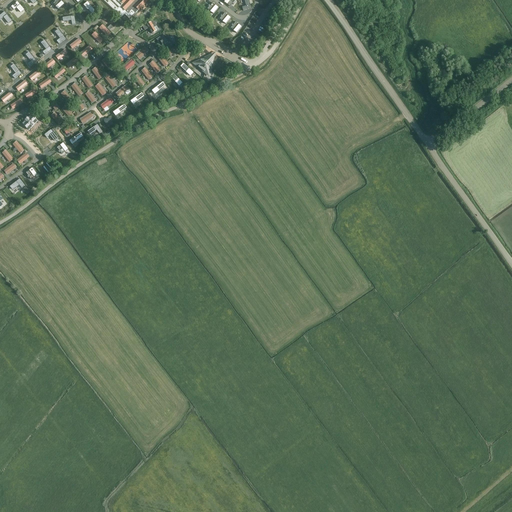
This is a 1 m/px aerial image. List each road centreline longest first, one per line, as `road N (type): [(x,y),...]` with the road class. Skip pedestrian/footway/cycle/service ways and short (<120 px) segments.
road 1 (unclassified): [(259,60),(131,131),(0,222)]
road 2 (unclassified): [(427,144),(327,0)]
road 3 (unclassified): [(511,263),(427,144)]
